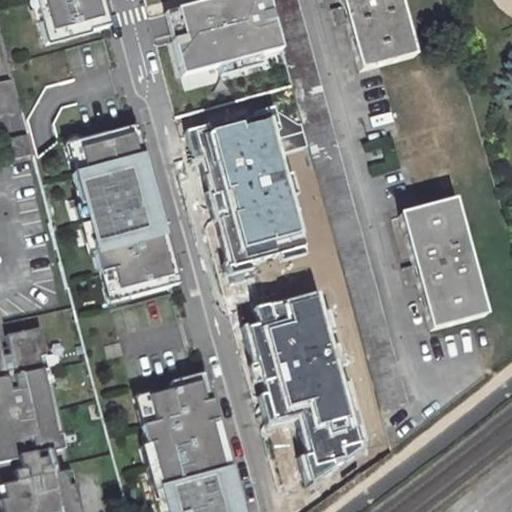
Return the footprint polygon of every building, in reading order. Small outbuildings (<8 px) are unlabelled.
[(41,0),(47,21),(40,23),(48,52),(111,36),(102,0),(41,0)] [(242,69),(237,51),(253,47),(243,14),(249,12),(245,0),(214,0),(179,10),(184,31),(191,29),(200,62),(212,60),(216,76),(242,69)] [(314,171),(379,412),(406,404),(295,0),(266,0),(305,138),(314,171)] [(345,24),(358,76),(414,61),(398,0),(338,0),(341,9),(331,12),(334,23),(337,22),(338,26),(345,24)] [(234,104),(201,112),(209,139),(196,143),(212,199),(218,198),(250,189),(234,134),(242,131),(234,104)] [(150,175),(138,131),(79,147),(87,176),(74,180),(83,211),(86,210),(96,247),(93,248),(102,280),(114,276),(121,305),(181,289),(162,218),(155,219),(144,177),(150,175)] [(388,137),(362,147),(372,173),(399,162),(388,137)] [(305,138),(288,144),(297,176),(314,171),(305,138)] [(31,139),(10,144),(16,165),(36,160),(31,139)] [(250,189),(218,198),(235,257),(240,279),(291,266),(285,240),(271,243),(256,187),(250,189)] [(453,205),(397,221),(410,269),(402,271),(404,281),(407,281),(408,287),(415,285),(428,336),(483,319),(453,205)] [(0,459),(1,465),(0,464),(0,511),(61,511),(50,459),(57,457),(27,322),(0,328),(0,459)] [(308,338),(264,350),(268,362),(263,364),(277,415),(317,405),(310,374),(317,372),(308,338)] [(161,496),(164,511),(242,511),(233,477),(226,479),(222,462),(217,443),(223,441),(206,378),(172,387),(173,392),(148,398),(156,427),(143,431),(148,450),(151,449),(164,496),(161,496)] [(68,511),(57,457),(50,459),(61,511),(68,511)]
